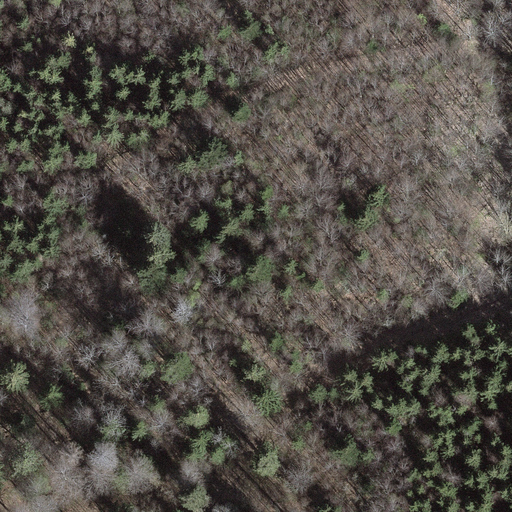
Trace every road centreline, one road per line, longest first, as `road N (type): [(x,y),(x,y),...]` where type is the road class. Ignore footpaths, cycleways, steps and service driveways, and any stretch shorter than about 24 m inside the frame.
road 1 (track): [(0,187),(107,169),(217,106),(306,74),(511,40)]
road 2 (track): [(511,298),(333,366),(264,433),(209,511)]
